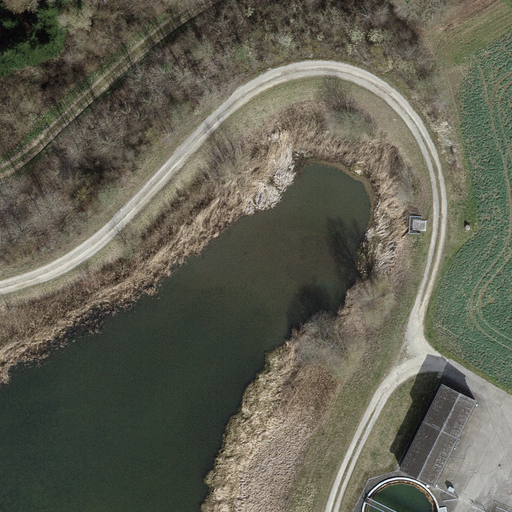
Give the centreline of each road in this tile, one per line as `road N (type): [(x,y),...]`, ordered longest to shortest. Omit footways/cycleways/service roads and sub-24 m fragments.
road 1 (track): [(0,287),(61,269),(100,238),(255,84),(328,67),(392,96),(432,156),(439,218),(411,349)]
road 2 (track): [(203,0),(0,173)]
road 3 (track): [(411,349),(373,408),(331,511)]
